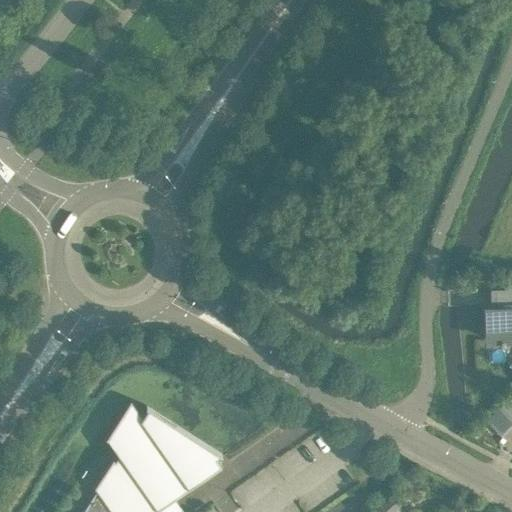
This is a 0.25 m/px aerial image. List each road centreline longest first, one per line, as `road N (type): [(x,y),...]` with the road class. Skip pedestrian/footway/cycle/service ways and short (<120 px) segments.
road 1 (unclassified): [(511,62),(434,257),(425,391),(401,432)]
road 2 (secondary): [(169,214),(291,0)]
road 3 (secondary): [(289,0),(134,190)]
road 4 (secondary): [(0,428),(99,314)]
road 5 (unclassified): [(154,305),(283,365)]
road 6 (unclassified): [(283,365),(178,274)]
road 7 (residential): [(401,432),(283,365)]
road 8 (secondary): [(67,291),(0,404)]
road 9 (residential): [(511,492),(401,432)]
